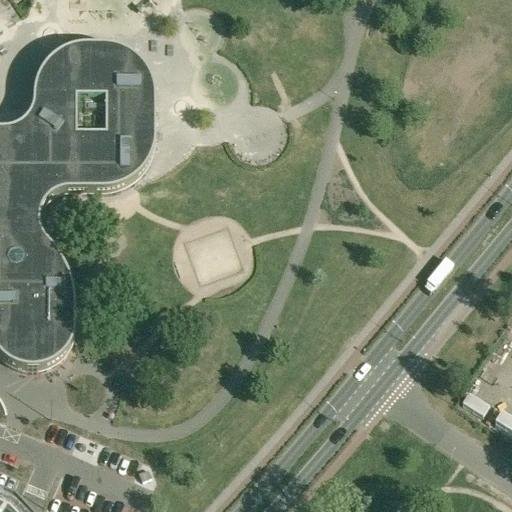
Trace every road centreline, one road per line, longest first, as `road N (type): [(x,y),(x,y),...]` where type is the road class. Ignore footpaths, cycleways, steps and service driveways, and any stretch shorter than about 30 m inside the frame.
road 1 (primary): [(511,191),(363,371)]
road 2 (primary): [(383,385),(511,233)]
road 3 (primary): [(363,371),(237,511)]
road 4 (primary): [(271,511),(383,385)]
road 5 (unclassified): [(383,385),(511,484)]
